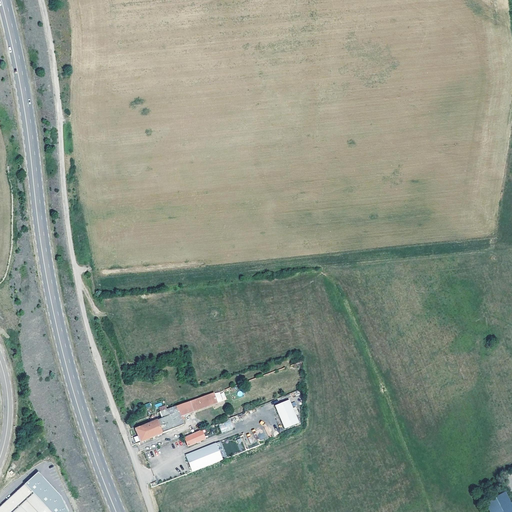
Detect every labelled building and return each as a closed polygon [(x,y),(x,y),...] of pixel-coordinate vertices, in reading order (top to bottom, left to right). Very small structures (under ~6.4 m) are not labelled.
[(180,415),(218,402),(217,400),(214,392),(167,410),(160,412),(159,412),(161,418),(135,429),(140,442),(184,424),(180,415)] [(290,399),(275,405),(284,429),(299,423),(290,399)] [(230,419),(218,424),(222,433),(234,429),(230,419)] [(202,430),(185,437),(188,445),(205,438),(202,430)] [(193,471),(222,460),(216,443),(187,455),(193,471)] [(38,471),(0,506),(0,511),(68,511),(62,497),(38,471)] [(511,511),(511,505),(505,492),(485,502),(490,511),(511,511)]
